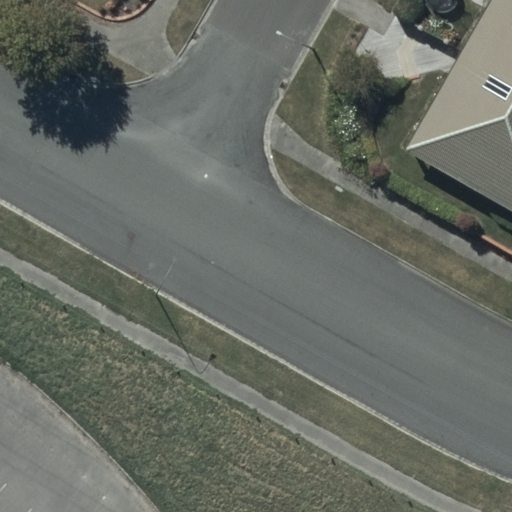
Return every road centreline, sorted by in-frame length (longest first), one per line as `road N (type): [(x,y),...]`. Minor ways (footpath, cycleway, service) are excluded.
road 1 (residential): [(152,199),(511,397)]
road 2 (residential): [(152,199),(266,0)]
road 3 (residential): [(0,115),(152,199)]
